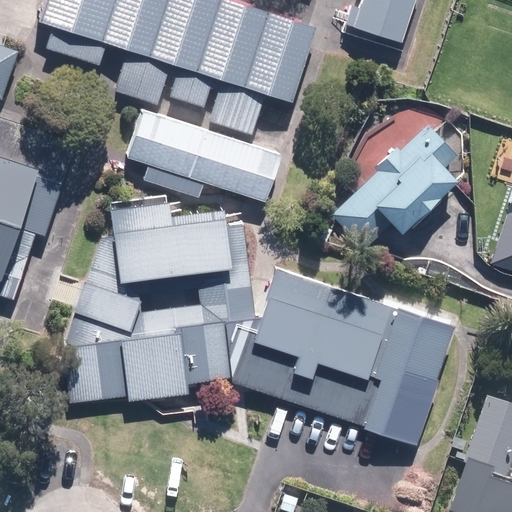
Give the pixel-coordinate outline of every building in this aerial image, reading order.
[(315,21),(250,0),(46,0),(41,17),(55,21),(48,43),(102,60),(110,38),(129,44),(115,86),(160,100),(164,89),(215,105),(211,117),(256,131),(269,90),(290,97),(315,21)] [(403,36),(414,0),(360,0),(354,21),(403,36)] [(20,43),(0,36),(0,95),(3,97),(20,43)] [(282,147),(145,103),(129,152),(266,196),(282,147)] [(0,276),(22,283),(40,230),(46,232),(78,138),(0,112),(0,276)] [(384,223),(391,217),(405,232),(419,219),(459,181),(446,167),(456,157),(428,127),(336,212),(363,241),(367,238),(372,244),(389,228),(384,223)] [(511,199),(492,258),(511,264),(511,199)] [(65,344),(71,396),(100,396),(106,473),(118,483),(101,501),(115,511),(242,511),(230,454),(194,461),(164,441),(162,417),(146,417),(146,384),(232,374),(259,311),(252,309),(244,221),(223,204),(175,209),(116,215),(112,229),(104,234),(65,344)] [(453,323),(277,261),(259,311),(237,376),(412,437),(453,323)] [(511,511),(511,476),(508,476),(511,465),(511,402),(489,395),(449,510),(456,511),(511,511)]
